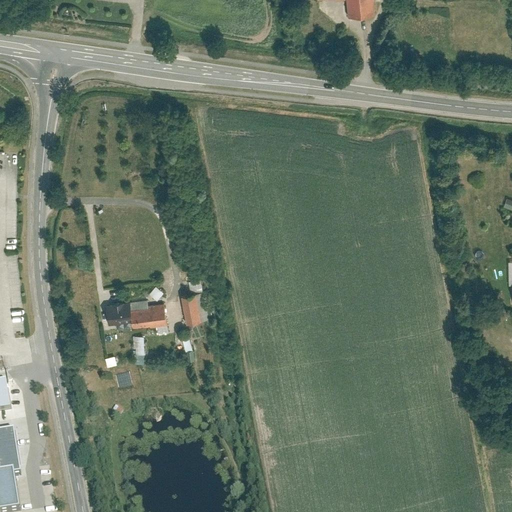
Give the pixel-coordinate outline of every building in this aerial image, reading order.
[(346,0),(349,15),(375,12),(374,0),(346,0)] [(195,291),(206,290),(205,278),(194,279),(195,291)] [(161,299),(167,291),(159,284),(153,292),(161,299)] [(195,292),(183,295),(187,321),(200,319),(195,292)] [(110,322),(133,319),(131,309),(130,301),(108,304),(110,322)] [(167,322),(164,304),(131,309),(133,319),(134,326),(167,322)] [(137,347),(138,362),(149,361),(148,334),(135,335),(136,347),(137,347)] [(109,357),(111,365),(119,363),(117,355),(109,357)] [(6,381),(0,382),(0,409),(11,408),(6,381)] [(0,511),(17,509),(12,472),(0,474),(0,511)]
